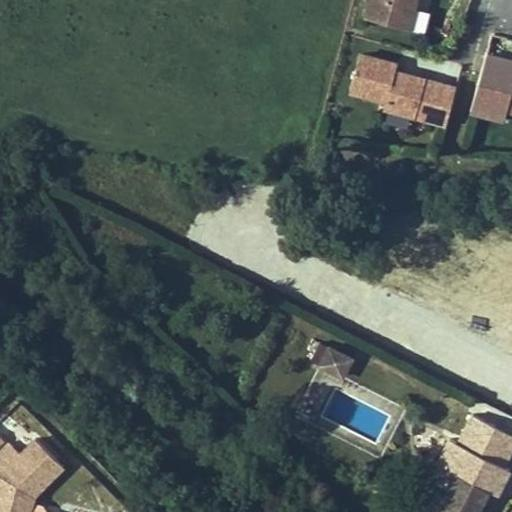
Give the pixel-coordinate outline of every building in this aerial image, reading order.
[(370,0),(366,18),(412,29),(419,0),(370,0)] [(363,58),(353,94),(388,104),(386,112),(417,120),(428,84),(398,75),(400,68),(363,58)] [(511,79),(500,114),(511,117),(511,79)] [(437,87),(428,84),(417,120),(426,123),(437,87)] [(458,93),(437,87),(426,123),(448,129),(458,93)] [(325,341),(315,361),(343,375),(353,355),(325,341)] [(355,381),(332,370),(324,388),(346,399),(355,381)] [(0,467),(0,511),(33,511),(38,476),(66,446),(37,418),(22,434),(11,423),(0,434),(0,452),(3,455),(2,456),(1,462),(0,467)] [(480,502),(492,476),(465,463),(441,511),(484,511),(488,506),(480,502)] [(445,490),(454,470),(440,464),(431,484),(445,490)]
